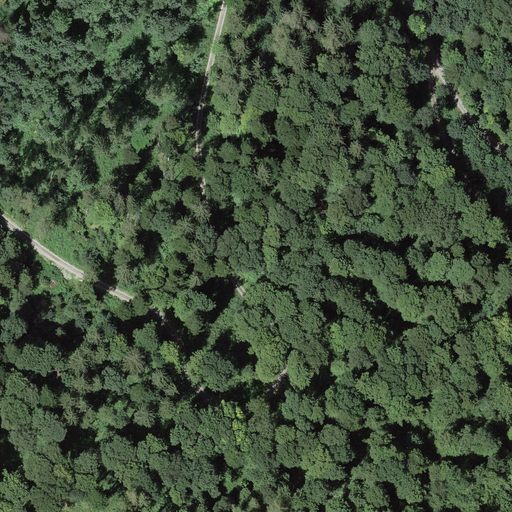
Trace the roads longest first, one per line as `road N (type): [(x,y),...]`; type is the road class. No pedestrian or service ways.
road 1 (track): [(227,0),(198,121),(202,176),(221,259),(286,347),(282,378),(270,395),(245,408),(211,400),(162,320),(0,215)]
road 2 (track): [(426,43),(441,127),(511,239)]
road 3 (track): [(511,156),(471,119),(426,43)]
road 4 (track): [(234,408),(322,511)]
